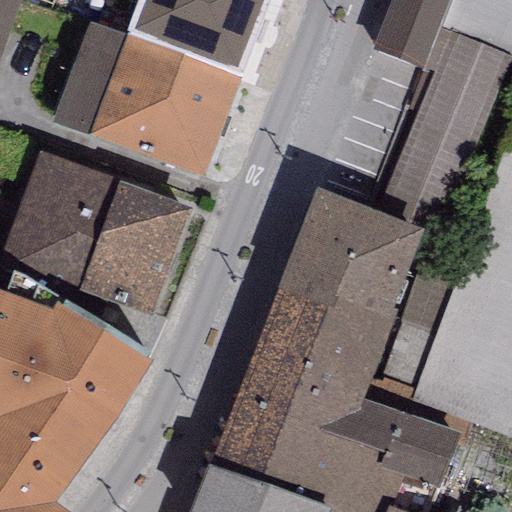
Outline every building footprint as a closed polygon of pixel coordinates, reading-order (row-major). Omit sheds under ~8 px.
[(22,0),(0,0),(0,1),(19,9),(22,0)] [(273,0),(143,0),(143,2),(126,44),(240,86),(273,0)] [(449,0),(392,0),(370,56),(422,77),(440,33),(453,1),(449,0)] [(511,0),(449,0),(453,1),(440,33),(511,63),(510,66),(511,66),(511,0)] [(0,60),(19,9),(0,1),(0,60)] [(202,187),(240,86),(126,44),(88,30),(50,131),(202,187)] [(440,33),(422,77),(431,80),(372,221),(427,244),(435,247),(510,66),(511,63),(440,33)] [(511,134),(413,401),(511,437),(511,134)] [(191,215),(39,161),(0,270),(0,273),(150,327),(191,215)] [(372,221),(316,199),(276,300),(388,344),(427,244),(372,221)] [(388,344),(276,300),(209,477),(296,511),(435,511),(460,442),(364,409),(388,344)] [(51,323),(0,304),(0,511),(56,511),(150,375),(55,316),(51,323)] [(296,511),(209,477),(194,511),(296,511)]
